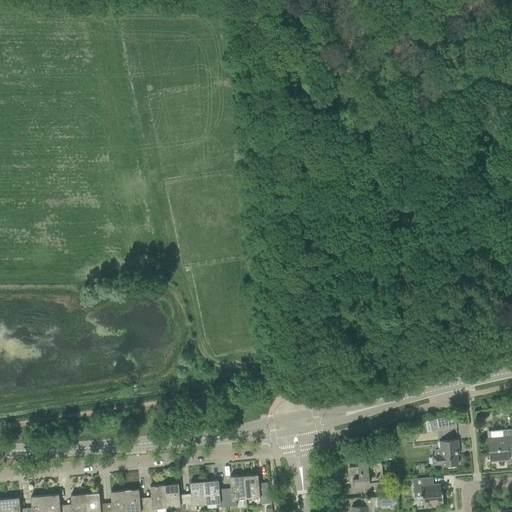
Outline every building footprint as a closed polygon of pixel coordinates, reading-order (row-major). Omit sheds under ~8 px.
[(447,417),(449,428),(457,426),(456,415),(447,417)] [(449,428),(447,417),(437,419),(439,430),(449,428)] [(511,436),(500,438),(490,438),(491,448),(489,448),(490,460),(498,460),(498,461),(509,460),(508,453),(511,453),(511,429),(510,429),(511,436)] [(458,440),(448,440),(440,441),(441,455),(432,456),(433,465),(442,464),(442,466),(458,465),(456,451),(459,450),(458,440)] [(380,457),(367,458),(357,459),(358,467),(348,468),(349,476),(352,475),(353,491),(363,490),(383,489),(382,477),(383,477),(381,465),(380,457)] [(258,475),(243,476),(245,499),(259,498),(260,504),(271,503),(270,492),(268,492),(268,483),(258,483),(258,475)] [(231,493),(225,494),(226,507),(236,506),(235,500),(245,499),(243,476),(229,477),(231,493)] [(430,477),(416,479),(413,479),(414,492),(421,492),(421,496),(423,496),(424,507),(437,506),(437,505),(443,504),(442,495),(443,494),(443,492),(441,492),(440,484),(430,485),(430,477)] [(226,507),(225,494),(219,494),(218,480),(204,482),(206,505),(216,504),(216,508),(226,507)] [(191,499),(185,499),(186,511),(191,511),(196,511),(196,505),(206,505),(204,482),(189,483),(191,499)] [(186,511),(185,499),(179,500),(178,484),(164,485),(166,508),(176,507),(176,511),(186,511)] [(151,502),(145,503),(146,511),(156,511),(156,509),(166,508),(164,485),(150,486),(151,502)] [(146,511),(145,503),(140,503),(138,490),(124,491),(126,511),(146,511)] [(111,508),(106,509),(105,511),(126,511),(124,491),(110,492),(111,508)] [(98,493),(84,494),(85,511),(105,511),(106,509),(100,509),(98,493)] [(71,509),(66,510),(65,511),(85,511),(84,494),(70,496),(71,509)] [(59,495),(44,496),(45,511),(65,511),(66,510),(60,510),(59,495)] [(45,511),(44,496),(30,497),(31,511),(45,511)] [(361,506),(351,507),(351,511),(373,511),(374,511),(374,508),(378,507),(392,506),(391,496),(360,499),(361,506)] [(20,511),(19,498),(5,499),(5,511),(20,511)]
